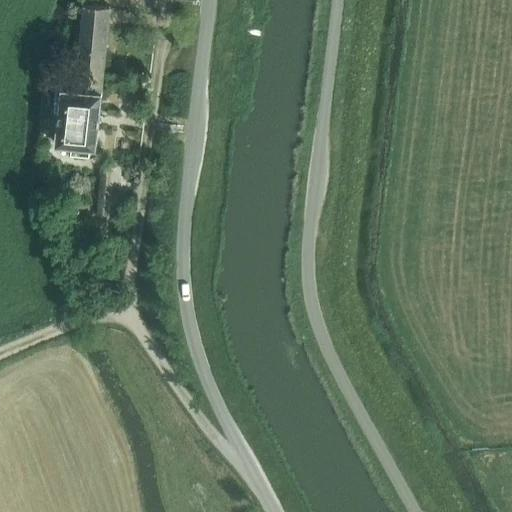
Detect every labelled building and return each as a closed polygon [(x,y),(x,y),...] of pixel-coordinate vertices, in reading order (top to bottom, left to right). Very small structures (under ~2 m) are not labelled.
[(91,0),(91,5),(110,7),(160,11),(160,0),(91,0)] [(91,5),(85,4),(77,90),(102,92),(110,7),(91,5)] [(97,147),(102,92),(77,90),(64,89),(59,144),(74,145),(73,153),(90,154),(91,147),(97,147)] [(90,206),(77,206),(77,215),(91,215),(90,206)] [(93,270),(119,275),(123,257),(96,252),(93,270)]
